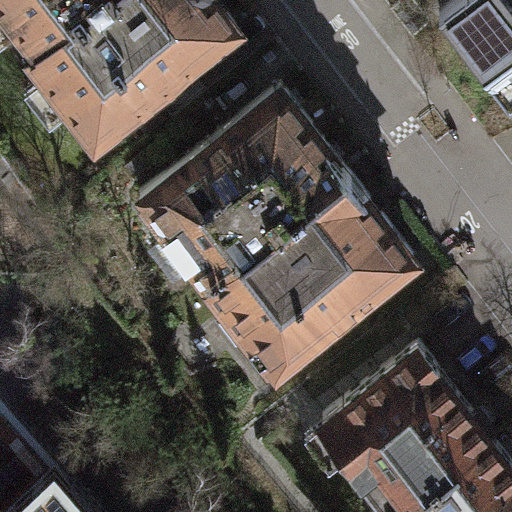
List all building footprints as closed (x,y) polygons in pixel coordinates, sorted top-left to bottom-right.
[(5,0),(36,39),(29,44),(97,132),(238,22),(220,0),(5,0)] [(511,0),(429,0),(511,106),(511,0)] [(140,187),(207,274),(349,165),(281,78),(140,187)] [(415,251),(349,165),(207,274),(274,360),(415,251)] [(395,504),(491,430),(419,337),(323,410),(395,504)] [(110,511),(0,389),(0,511),(110,511)] [(511,511),(511,456),(491,430),(395,504),(401,511),(511,511)]
